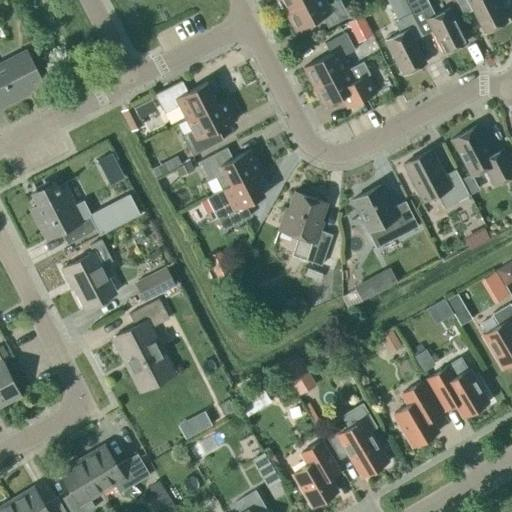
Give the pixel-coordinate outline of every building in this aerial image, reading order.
[(279,0),(285,12),(307,0),(279,0)] [(339,0),(338,0),(327,6),(324,0),(307,0),(285,12),(295,31),(322,17),(327,28),(348,17),(339,0)] [(423,36),(411,13),(404,0),(385,0),(396,20),(394,22),(400,33),(386,40),(403,75),(425,64),(413,41),(423,36)] [(448,8),(434,16),(426,0),(404,0),(411,13),(423,36),(433,31),(444,53),(466,42),(448,8)] [(473,10),(485,33),(506,22),(494,0),(455,0),(463,15),(473,10)] [(355,18),(346,23),(352,34),(367,26),(361,15),(360,16),(355,18)] [(330,54),(303,68),(313,87),(349,69),(342,57),(354,50),(345,32),(324,44),(330,54)] [(0,106),(23,95),(21,93),(41,82),(26,52),(0,64),(0,106)] [(367,75),(355,81),(349,69),(313,87),(323,107),(339,98),(345,109),(376,93),(367,75)] [(179,107),(185,119),(216,103),(206,82),(187,92),(181,81),(154,95),(164,114),(179,107)] [(225,98),(216,103),(185,119),(191,131),(182,136),(192,156),(223,140),(217,129),(236,120),(225,98)] [(133,108),(122,113),(131,131),(142,126),(133,108)] [(484,169),(493,186),(511,175),(511,165),(503,149),(491,155),(475,126),(451,139),(471,176),(484,169)] [(199,162),(209,181),(215,178),(221,190),(222,191),(253,175),(262,171),(251,149),(232,159),(226,148),(199,162)] [(436,194),(444,209),(469,195),(455,170),(444,175),(431,150),(403,164),(423,202),(436,194)] [(105,155),(97,160),(103,172),(117,164),(116,163),(111,152),(109,153),(105,155)] [(163,163),(151,169),(156,177),(168,171),(166,168),(163,163)] [(206,198),(212,210),(213,210),(223,230),(250,216),(245,205),(264,195),(253,175),(222,191),(221,190),(206,198)] [(38,205),(31,209),(46,239),(60,231),(67,244),(96,229),(99,236),(140,215),(129,195),(89,215),(83,203),(75,207),(63,184),(55,188),(53,183),(32,193),(38,205)] [(388,222),(396,238),(417,227),(404,202),(392,208),(380,186),(351,200),(368,232),(388,222)] [(296,257),(321,266),(331,235),(317,230),(326,203),(294,192),(288,209),(285,209),(278,230),(302,239),(296,257)] [(482,226),(474,231),(480,243),(481,244),(489,239),(490,239),(489,238),(486,232),(483,226),(482,226)] [(71,281),(85,308),(114,293),(100,267),(111,261),(100,240),(89,245),(93,253),(62,269),(69,282),(71,281)] [(229,274),(223,261),(211,266),(217,279),(229,274)] [(494,270),(503,285),(511,279),(511,263),(510,261),(494,270)] [(174,286),(164,267),(134,282),(143,300),(174,286)] [(358,284),(354,286),(361,300),(377,291),(370,277),(363,281),(358,284)] [(455,308),(462,320),(473,314),(457,285),(427,301),(436,318),(455,308)] [(172,371),(150,329),(168,319),(158,299),(128,315),(135,329),(112,342),(137,389),(172,371)] [(483,335),(502,368),(511,362),(511,307),(510,303),(491,314),(498,326),(483,335)] [(396,342),(390,331),(381,335),(387,347),(396,342)] [(195,340),(207,365),(219,360),(207,334),(195,340)] [(434,364),(427,353),(414,361),(420,372),(434,364)] [(298,357),(280,368),(297,396),(298,395),(311,388),(315,385),(307,372),(298,357)] [(0,405),(19,395),(2,361),(1,362),(0,359),(0,405)] [(452,378),(446,367),(427,378),(446,410),(456,404),(463,417),(487,403),(468,369),(452,378)] [(393,414),(413,447),(437,432),(429,420),(439,414),(420,382),(402,393),(408,404),(393,414)] [(244,389),(234,395),(238,402),(247,416),(271,402),(262,388),(252,394),(249,396),(244,389)] [(339,415),(346,426),(326,438),(339,459),(349,454),(362,477),(387,463),(367,430),(375,426),(361,402),(339,415)] [(312,507),(336,492),(329,479),(338,474),(319,442),(301,453),(308,464),(292,473),(312,507)] [(195,445),(188,449),(195,461),(203,456),(199,449),(197,444),(195,445)] [(116,466),(104,446),(81,459),(101,491),(113,484),(118,494),(149,475),(137,454),(116,466)] [(279,481),(264,454),(254,460),(269,487),(279,481)] [(89,499),(101,491),(81,459),(59,472),(71,493),(62,498),(69,511),(87,511),(94,508),(89,499)] [(156,481),(148,486),(156,499),(166,493),(158,480),(157,480),(156,481)] [(45,508),(33,488),(10,501),(17,511),(60,511),(55,502),(45,508)] [(235,502),(238,511),(266,511),(254,491),(235,502)] [(17,511),(10,501),(0,507),(0,511),(17,511)]
